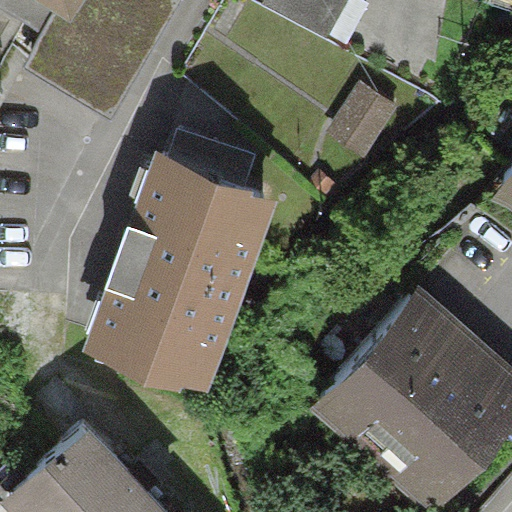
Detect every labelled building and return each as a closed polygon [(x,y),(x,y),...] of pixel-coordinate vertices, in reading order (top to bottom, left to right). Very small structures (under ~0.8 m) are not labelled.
[(6,0),(34,16),(43,0),(6,0)] [(53,0),(26,46),(110,95),(165,0),(53,0)] [(268,0),(327,30),(329,26),(348,36),(366,0),(268,0)] [(364,147),(398,97),(361,72),(326,121),(364,147)] [(254,153),(156,119),(132,188),(128,187),(117,217),(105,250),(109,251),(85,318),(210,362),(278,168),(252,159),(254,153)] [(511,193),(511,146),(491,180),(511,193)] [(429,499),(511,406),(511,348),(502,340),(419,266),(307,390),(429,499)] [(0,483),(18,502),(27,511),(58,511),(133,440),(89,395),(0,480),(0,483)] [(160,511),(182,491),(133,440),(58,511),(160,511)]
